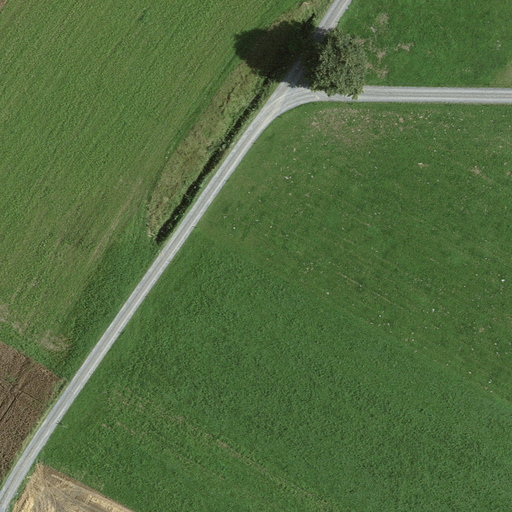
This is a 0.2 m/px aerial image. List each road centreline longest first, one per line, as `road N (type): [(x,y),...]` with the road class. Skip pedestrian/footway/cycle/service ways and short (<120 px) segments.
road 1 (track): [(346,0),(0,504)]
road 2 (track): [(511,99),(276,99)]
